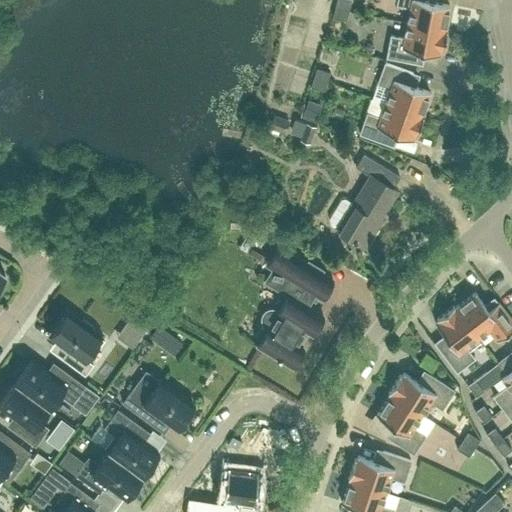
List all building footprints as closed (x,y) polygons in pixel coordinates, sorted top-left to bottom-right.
[(335,0),(334,6),(348,10),(350,0),(335,0)] [(405,21),(443,29),(448,4),(428,0),(395,0),(395,3),(408,6),(405,21)] [(345,19),(348,10),(334,6),(332,15),(345,19)] [(445,29),(443,29),(405,21),(402,36),(389,34),(385,55),(414,61),(416,49),(438,53),(439,50),(441,50),(445,29)] [(383,101),(419,114),(428,90),(407,83),(411,71),(383,61),(376,82),(389,86),(383,101)] [(311,75),(325,80),(328,71),(315,66),(311,75)] [(321,90),(325,80),(311,75),(308,85),(321,90)] [(383,101),(378,116),(365,111),(358,132),(386,142),(390,130),(411,138),(412,134),(414,135),(421,115),(419,114),(383,101)] [(398,175),(362,153),(354,165),(368,174),(351,202),(341,195),(325,221),(335,228),(363,246),(379,220),(377,219),(395,189),(391,187),(396,179),(398,175)] [(305,262),(277,244),(265,263),(272,267),(264,280),(287,294),(277,310),(274,308),(273,308),(271,308),(269,308),(267,308),(265,309),(265,310),(263,311),(262,312),(261,313),(261,314),(261,316),(261,317),(261,318),(261,320),(261,321),(262,322),(263,324),(264,325),(267,326),(256,344),(291,365),(302,346),(295,342),(303,328),(310,333),(322,314),(306,304),(313,292),(320,296),(331,278),(320,271),(321,269),(307,260),(305,262)] [(473,291),(453,306),(477,336),(487,328),(495,339),(511,326),(511,320),(497,301),(487,308),(473,291)] [(477,336),(453,306),(452,304),(435,317),(436,319),(433,321),(447,339),(437,346),(455,370),(472,357),(464,346),(477,336)] [(103,338),(90,328),(93,325),(82,317),(80,320),(66,310),(50,333),(69,347),(62,357),(84,373),(92,362),(88,359),(103,338)] [(496,361),(504,372),(511,366),(511,350),(511,349),(496,361)] [(14,382),(47,407),(51,409),(62,395),(71,403),(85,384),(57,364),(49,373),(30,359),(14,382)] [(474,395),(499,376),(504,372),(496,361),(466,384),(474,395)] [(511,366),(504,372),(499,376),(506,384),(492,395),(501,406),(511,397),(511,366)] [(145,369),(121,401),(145,419),(152,409),(175,426),(192,403),(145,369)] [(387,391),(388,392),(421,413),(429,400),(440,407),(452,389),(427,373),(421,383),(402,371),(400,374),(398,373),(387,391)] [(38,419),(47,407),(14,382),(0,399),(0,404),(17,417),(10,427),(34,445),(47,427),(38,419)] [(421,413),(388,392),(375,413),(394,426),(387,436),(412,452),(424,433),(412,426),(421,413)] [(511,416),(511,397),(501,406),(510,418),(511,416)] [(489,414),(481,404),(474,410),(481,420),(489,414)] [(106,449),(140,474),(157,452),(137,437),(145,428),(117,407),(103,425),(113,432),(102,446),(106,449)] [(501,437),(493,426),(485,432),(493,443),(501,437)] [(461,439),(472,446),(477,438),(466,431),(461,439)] [(0,471),(7,462),(16,469),(30,451),(6,434),(0,441),(0,471)] [(501,437),(493,443),(501,454),(509,447),(501,437)] [(472,446),(461,439),(456,447),(466,454),(472,446)] [(124,495),(140,474),(106,449),(97,462),(87,455),(74,474),(98,491),(105,481),(124,495)] [(347,477),(348,478),(385,490),(390,475),(403,480),(410,459),(382,449),(378,461),(357,454),(355,457),(354,457),(347,477)] [(187,496),(184,511),(237,511),(240,501),(253,503),(257,472),(227,467),(222,501),(187,496)] [(380,505),(385,490),(348,478),(340,501),(361,509),(360,511),(391,511),(392,509),(380,505)] [(60,511),(92,511),(86,507),(93,498),(69,480),(56,498),(66,505),(60,511)] [(486,497),(495,507),(502,501),(493,491),(486,497)] [(489,511),(495,507),(486,497),(479,504),(486,511),(489,511)] [(463,511),(464,511),(452,503),(446,511),(448,511),(463,511)]
